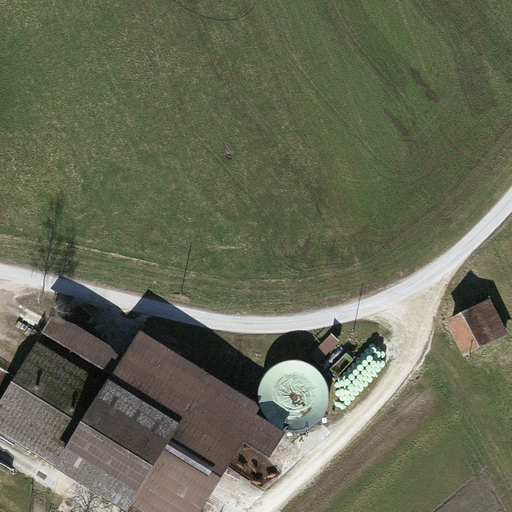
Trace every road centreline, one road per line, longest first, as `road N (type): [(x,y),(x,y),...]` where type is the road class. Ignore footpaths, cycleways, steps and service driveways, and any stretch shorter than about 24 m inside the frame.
road 1 (residential): [(0,272),(229,322),(302,323),(423,278),(511,200)]
road 2 (track): [(405,288),(414,324),(384,390),(262,511)]
